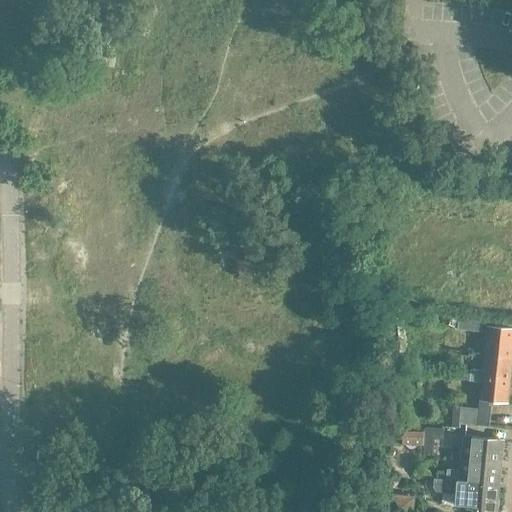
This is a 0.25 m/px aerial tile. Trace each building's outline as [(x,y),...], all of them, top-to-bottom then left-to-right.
[(8,0),(8,21),(47,23),(49,0),(8,0)] [(233,0),(226,0),(219,7),(239,28),(253,19),(265,34),(283,18),(267,0),(243,0),(238,5),(233,0)] [(267,0),(283,18),(302,4),(298,0),(267,0)] [(8,21),(6,44),(46,44),(47,45),(47,24),(8,21)] [(404,65),(390,67),(393,96),(408,94),(407,84),(431,80),(430,63),(432,62),(430,48),(427,48),(424,34),(410,36),(410,39),(400,41),(404,65)] [(198,60),(186,82),(223,101),(234,79),(215,69),(221,56),(195,42),(187,55),(198,60)] [(6,44),(4,67),(18,65),(17,71),(32,72),(32,69),(43,70),(43,61),(45,61),(46,45),(46,44),(6,44)] [(511,70),(507,69),(499,91),(511,95),(511,70)] [(167,97),(157,110),(188,123),(195,111),(213,121),(223,101),(187,83),(177,103),(167,97)] [(321,100),(315,109),(336,123),(328,133),(353,147),(361,136),(352,130),(365,109),(325,85),(318,97),(321,100)] [(511,95),(499,91),(491,115),(511,122),(511,95)] [(20,138),(0,144),(7,168),(20,164),(46,155),(40,132),(49,130),(45,115),(15,125),(20,138)] [(511,122),(491,115),(483,136),(511,146),(511,122)] [(511,146),(483,136),(475,159),(511,171),(511,146)] [(178,151),(148,150),(153,157),(157,164),(156,190),(197,191),(198,192),(199,168),(179,167),(178,151)] [(20,164),(7,168),(14,191),(37,185),(41,198),(68,191),(65,178),(54,181),(46,155),(20,164)] [(282,181),(279,203),(316,210),(319,189),(335,192),(339,175),(305,169),(304,183),(282,181)] [(143,212),(142,227),(172,229),(173,216),(196,216),(197,191),(156,190),(155,211),(143,212)] [(465,191),(460,215),(500,223),(505,199),(465,191)] [(278,204),(274,228),(292,230),(290,247),(324,254),(327,236),(313,234),(316,210),(278,204)] [(460,215),(454,237),(494,247),(500,223),(460,215)] [(55,244),(34,245),(35,269),(74,266),(74,265),(75,241),(85,242),(85,224),(55,228),(55,244)] [(454,238),(449,261),(490,269),(494,247),(454,238)] [(159,256),(131,257),(131,272),(141,272),(141,298),(186,297),(186,282),(183,282),(183,272),(159,271),(159,256)] [(449,261),(444,284),(454,285),(453,291),(467,294),(469,288),(484,292),(490,269),(449,261)] [(74,266),(35,269),(38,293),(61,291),(61,306),(92,304),(93,288),(79,289),(75,265),(74,265),(74,266)] [(268,288),(259,311),(299,325),(306,304),(318,308),(323,292),(294,282),(288,296),(268,288)] [(259,311),(251,334),(272,343),(267,354),(295,364),(300,351),(291,349),(300,325),(259,311)] [(459,319),(458,329),(487,332),(485,356),(485,357),(485,358),(511,361),(511,358),(511,357),(511,328),(506,328),(490,326),(490,321),(470,320),(459,319)] [(50,357),(49,383),(95,378),(95,352),(102,352),(101,338),(72,340),(72,356),(50,357)] [(465,368),(464,379),(483,381),(481,399),(508,402),(511,365),(511,361),(485,358),(484,370),(465,368)] [(215,393),(206,404),(241,434),(256,413),(264,418),(275,407),(249,388),(240,399),(223,388),(218,396),(215,393)] [(453,406),(451,428),(460,429),(460,424),(466,425),(478,426),(478,424),(487,425),(489,410),(458,407),(459,406),(453,406)] [(422,456),(433,457),(434,440),(442,440),(443,429),(424,428),(422,456)] [(463,435),(461,458),(501,461),(503,439),(463,435)] [(448,468),(447,479),(499,484),(501,461),(461,458),(460,470),(448,468)] [(434,478),(433,487),(437,487),(436,490),(453,492),(452,505),(476,508),(476,510),(496,511),(499,484),(447,479),(434,478)] [(391,495),(389,511),(410,511),(413,497),(391,495)]
